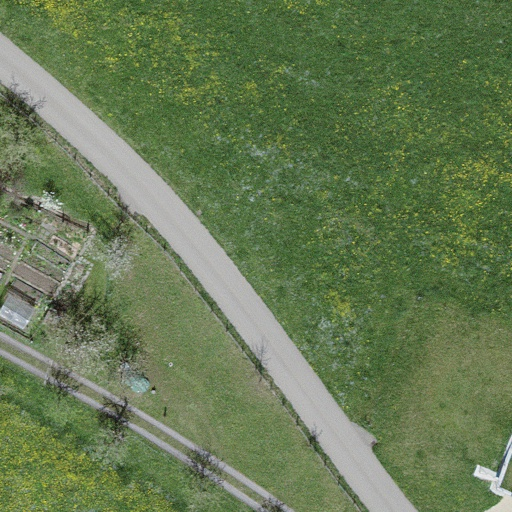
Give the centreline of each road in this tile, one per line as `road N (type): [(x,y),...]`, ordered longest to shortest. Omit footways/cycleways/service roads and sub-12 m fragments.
road 1 (track): [(0,65),(101,147),(188,234),(398,511)]
road 2 (track): [(0,349),(274,511)]
